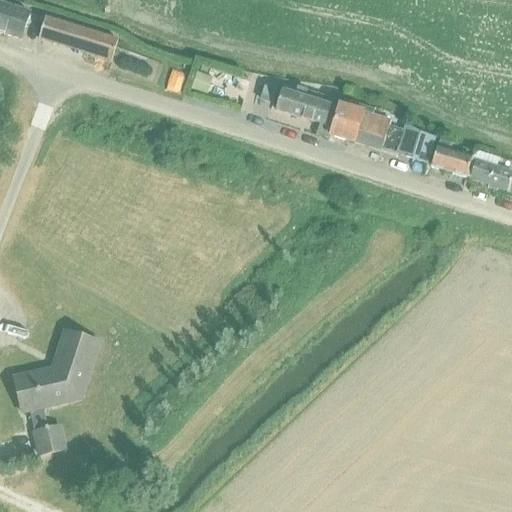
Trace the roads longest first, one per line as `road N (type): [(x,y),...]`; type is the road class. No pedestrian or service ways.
road 1 (unclassified): [(511,213),(0,53)]
road 2 (unknown): [(45,67),(0,218)]
